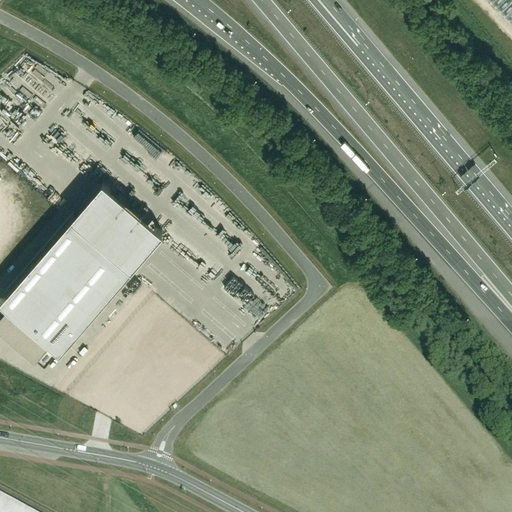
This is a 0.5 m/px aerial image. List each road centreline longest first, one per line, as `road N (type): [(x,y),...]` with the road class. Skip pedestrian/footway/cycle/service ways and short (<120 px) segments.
road 1 (unclassified): [(0,16),(164,123),(255,207),(315,281),(313,295),(176,423)]
road 2 (motorway): [(196,0),(316,108),(511,317)]
road 3 (motorway): [(259,0),(511,297)]
road 4 (motorway): [(511,230),(356,48)]
road 5 (secondary): [(147,466),(0,438)]
